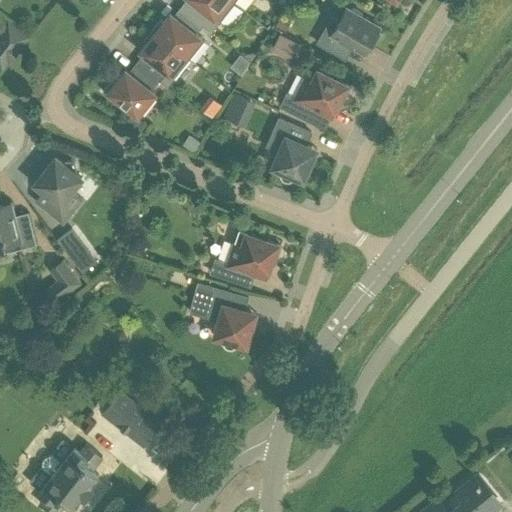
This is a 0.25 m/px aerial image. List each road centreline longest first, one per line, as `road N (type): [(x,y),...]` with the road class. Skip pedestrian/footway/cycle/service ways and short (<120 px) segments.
road 1 (residential): [(59,112),(84,137),(334,229)]
road 2 (residential): [(451,0),(419,46),(334,229)]
road 3 (residential): [(276,440),(313,364),(390,263)]
road 4 (residential): [(390,263),(511,111)]
road 5 (residential): [(130,0),(67,71),(59,112)]
